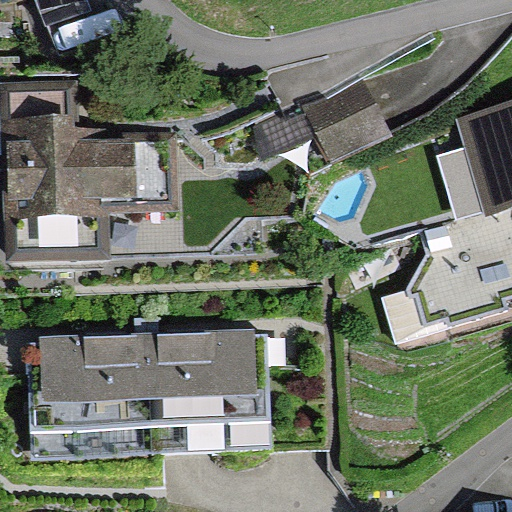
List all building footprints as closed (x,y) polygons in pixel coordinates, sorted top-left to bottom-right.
[(364,90),(308,116),(330,161),(385,135),(364,90)] [(77,91),(7,93),(13,259),(110,256),(109,219),(173,217),(169,133),(79,137),(77,91)] [(511,113),(469,126),(495,214),(511,209),(511,113)] [(511,209),(495,214),(424,235),(430,256),(413,284),(424,322),(511,296),(511,209)] [(263,343),(148,347),(152,452),(267,447),(263,343)] [(148,347),(34,352),(38,456),(152,452),(148,347)]
